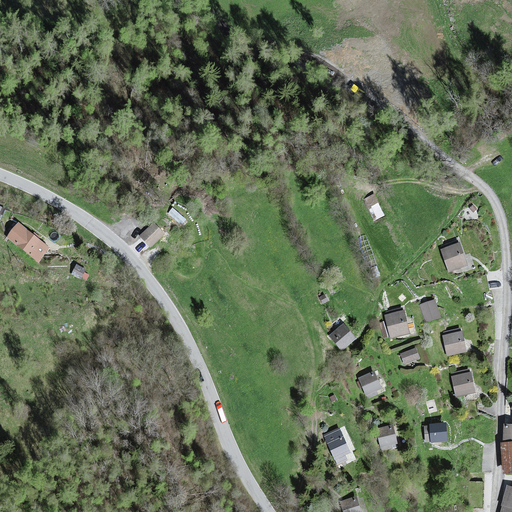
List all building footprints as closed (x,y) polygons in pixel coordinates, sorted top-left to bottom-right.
[(375,192),(367,196),(376,217),(384,213),(375,192)] [(146,225),(133,240),(145,250),(158,235),(146,225)] [(48,251),(12,227),(3,241),(38,265),(48,251)] [(454,245),(437,251),(446,274),(463,268),(454,245)] [(430,303),(416,307),(422,324),(436,320),(430,303)] [(399,313),(381,317),(387,340),(405,335),(399,313)] [(339,325),(326,336),(339,351),(352,340),(339,325)] [(457,334),(440,338),(445,358),(462,354),(457,334)] [(412,350),(397,355),(402,367),(416,362),(412,350)] [(370,373),(355,380),(362,398),(378,392),(370,373)] [(465,374),(448,377),(452,397),(469,394),(465,374)] [(440,424),(423,425),(425,445),(441,444),(440,424)] [(503,443),(505,473),(511,471),(511,424),(504,425),(505,442),(503,443)] [(389,426),(373,429),(378,451),(394,447),(389,426)] [(337,437),(323,444),(333,465),(347,459),(337,437)] [(511,511),(511,487),(508,486),(502,504),(505,505),(503,511),(511,511)] [(356,511),(352,498),(338,503),(340,511),(356,511)]
